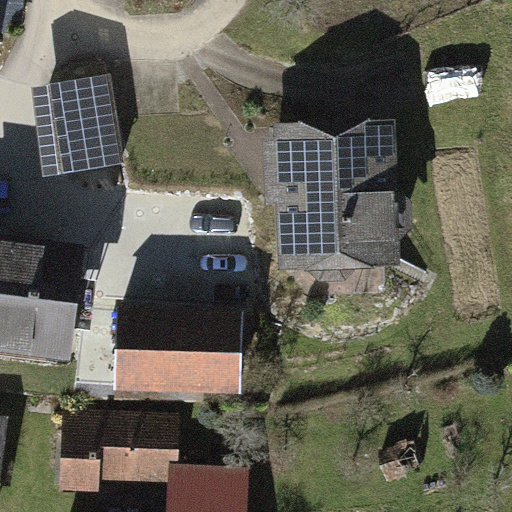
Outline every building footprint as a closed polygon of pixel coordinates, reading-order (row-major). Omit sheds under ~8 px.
[(121,76),(56,88),(71,168),(137,156),(121,76)] [(418,130),(295,135),(299,255),(353,253),(353,273),(423,270),(418,130)] [(0,236),(0,341),(99,353),(111,249),(0,236)] [(256,311),(125,311),(125,391),(256,391),(256,311)] [(195,511),(273,511),(274,463),(196,462),(196,408),(73,408),(73,483),(195,483),(195,511)] [(0,423),(0,511),(4,511),(14,425),(0,423)]
